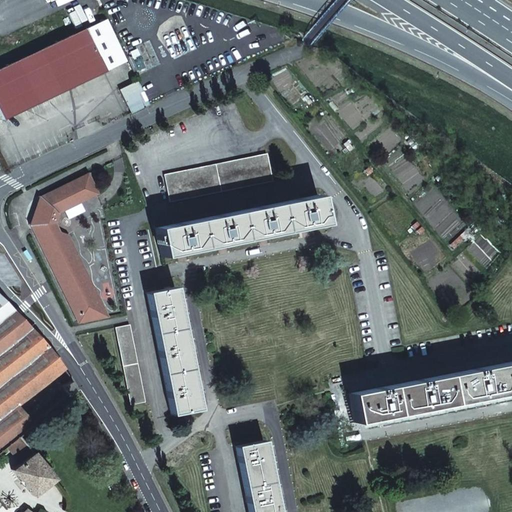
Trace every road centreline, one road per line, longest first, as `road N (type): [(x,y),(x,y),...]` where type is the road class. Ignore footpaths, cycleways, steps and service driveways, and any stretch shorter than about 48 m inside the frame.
road 1 (residential): [(511,337),(378,365),(346,211),(248,71)]
road 2 (residential): [(248,71),(0,188)]
road 3 (residential): [(126,219),(159,441),(132,471)]
road 4 (motorway): [(303,0),(511,86)]
road 5 (unknown): [(352,238),(273,247),(185,271)]
road 6 (unknown): [(511,408),(346,436)]
road 7 (unknown): [(185,271),(210,428)]
road 8 (residential): [(78,365),(0,233)]
road 9 (motorway): [(386,0),(511,79)]
road 10 (unknown): [(285,511),(267,426),(210,428)]
